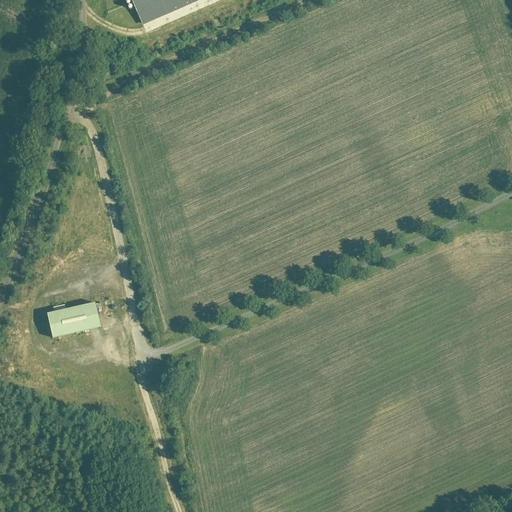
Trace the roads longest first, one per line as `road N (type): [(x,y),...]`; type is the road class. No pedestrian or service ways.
road 1 (track): [(177,511),(100,127),(88,114)]
road 2 (track): [(142,357),(511,194)]
road 3 (unclassified): [(0,304),(67,123),(83,49),(81,0)]
road 4 (track): [(67,123),(133,77),(327,0)]
road 5 (unknown): [(0,477),(151,408)]
